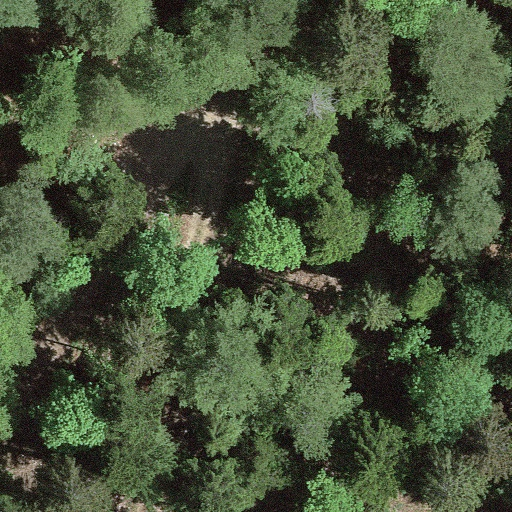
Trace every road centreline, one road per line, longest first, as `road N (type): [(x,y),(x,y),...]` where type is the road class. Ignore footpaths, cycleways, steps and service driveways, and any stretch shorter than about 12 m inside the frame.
road 1 (track): [(285,0),(0,382)]
road 2 (track): [(221,83),(216,250),(137,511)]
